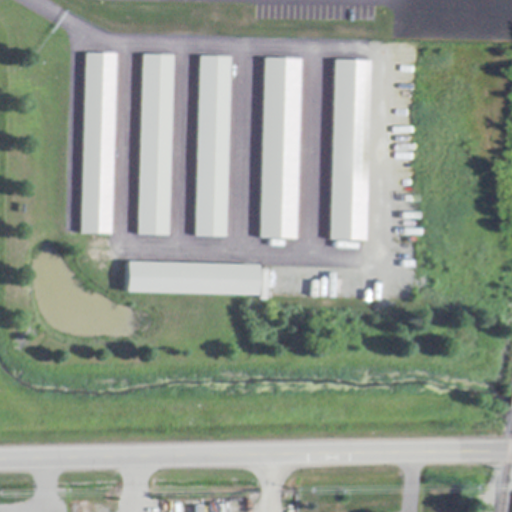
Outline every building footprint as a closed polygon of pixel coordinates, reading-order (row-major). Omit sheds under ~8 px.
[(114,56),(109,236),(108,235),(80,235),(79,235),(84,55),(114,56)] [(136,236),(141,56),(171,57),(166,237),(136,236)] [(193,238),(198,58),(227,59),(223,238),(193,238)] [(298,61),(293,240),(257,239),(262,60),(298,61)] [(361,240),(325,239),(328,60),(365,61),(361,240)] [(127,264),(255,268),(255,297),(124,293),(125,264),(127,264)]
